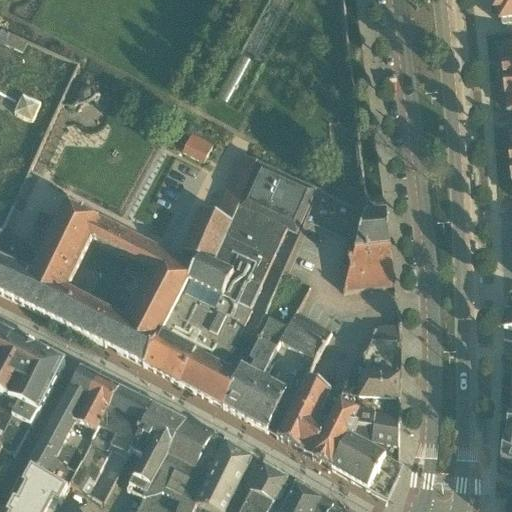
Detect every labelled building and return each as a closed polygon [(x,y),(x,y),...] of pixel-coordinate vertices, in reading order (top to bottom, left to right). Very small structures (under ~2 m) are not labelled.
[(511,0),(494,0),(493,0),(495,15),(496,15),(496,16),(498,16),(498,17),(500,17),(500,19),(501,27),(511,25),(511,0)] [(0,45),(23,55),(27,46),(10,37),(1,34),(0,36),(0,45)] [(498,72),(499,82),(511,80),(511,48),(503,49),(504,65),(502,65),(502,68),(498,72)] [(511,80),(499,82),(500,91),(504,94),(504,97),(507,97),(508,113),(511,112),(511,80)] [(41,105),(4,89),(0,97),(0,109),(33,124),(41,105)] [(192,136),(182,155),(203,166),(213,147),(192,136)] [(181,253),(198,261),(199,260),(213,267),(257,167),(243,160),(224,200),(216,217),(202,212),(199,211),(181,253)] [(224,411),(241,368),(250,345),(238,339),(250,313),(261,289),(259,288),(286,232),(298,238),(318,194),(257,167),(213,267),(199,260),(198,261),(195,267),(145,369),(224,411)] [(0,297),(22,308),(145,369),(195,267),(179,259),(102,221),(100,224),(95,222),(96,220),(75,210),(78,204),(69,199),(64,207),(56,224),(40,216),(33,231),(37,232),(30,246),(11,238),(21,216),(13,212),(3,235),(1,234),(0,235),(0,297)] [(370,219),(367,218),(342,296),(344,296),(375,293),(395,291),(387,216),(370,219)] [(295,316),(287,331),(279,348),(314,366),(331,334),(295,316)] [(245,424),(269,371),(279,348),(287,331),(269,321),(262,337),(263,337),(249,364),(254,367),(251,373),(241,368),(224,411),(245,424)] [(370,344),(361,365),(346,389),(342,399),(359,403),(359,404),(400,406),(400,380),(401,345),(399,328),(378,329),(370,344)] [(0,362),(13,340),(11,339),(11,340),(0,335),(0,332),(0,331),(0,362)] [(0,450),(10,456),(14,458),(13,460),(14,460),(38,417),(39,418),(65,367),(13,340),(0,362),(0,450)] [(269,371),(245,424),(267,436),(287,394),(274,387),(279,377),(269,371)] [(38,456),(30,469),(68,491),(75,477),(55,466),(99,385),(100,384),(82,375),(65,405),(38,456)] [(307,384),(278,442),(313,462),(328,427),(318,423),(331,395),(307,384)] [(117,394),(99,385),(55,466),(75,477),(117,394)] [(75,477),(68,491),(69,492),(71,488),(83,494),(89,482),(95,485),(112,452),(129,460),(131,454),(133,455),(154,411),(118,393),(117,394),(75,477)] [(375,419),(399,423),(400,406),(359,404),(359,403),(342,399),(328,427),(313,462),(318,465),(322,461),(329,465),(327,470),(332,473),(353,426),(374,429),(375,419)] [(128,494),(145,503),(186,428),(154,411),(133,455),(146,461),(128,494)] [(353,426),(332,473),(369,494),(388,505),(391,497),(399,479),(399,477),(399,423),(375,419),(374,429),(353,426)] [(511,422),(510,423),(502,466),(511,470),(511,422)] [(186,428),(145,503),(139,511),(197,511),(226,448),(224,447),(186,428)] [(244,511),(265,471),(252,464),(226,448),(197,511),(244,511)] [(50,511),(55,505),(60,508),(69,492),(68,491),(30,469),(29,470),(31,471),(23,487),(20,485),(10,503),(14,505),(9,511),(50,511)] [(265,471),(244,511),(284,511),(296,489),(288,484),(265,471)] [(284,511),(316,511),(322,504),(296,489),(284,511)]
